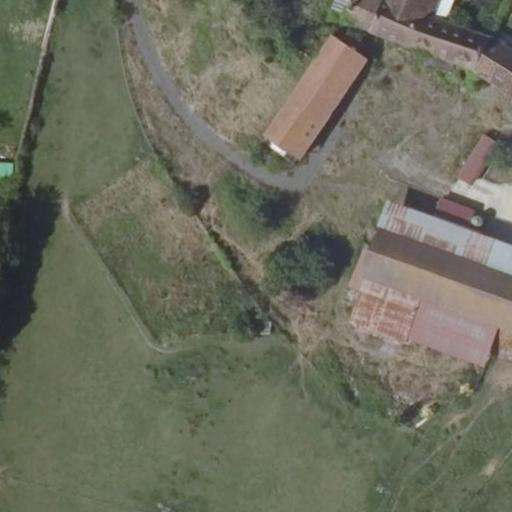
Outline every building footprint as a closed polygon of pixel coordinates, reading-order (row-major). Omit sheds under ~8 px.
[(511,47),(490,35),(433,13),(438,0),(352,0),(344,19),(434,54),(430,63),(453,73),(458,63),(477,71),(511,91),(511,276),(381,230),(367,274),(373,276),(427,295),(495,320),(492,328),(497,330),(492,348),(495,349),(511,354),(511,47)] [(316,56),(307,50),(305,51),(299,61),(309,69),(265,137),(298,160),(365,57),(332,33),(316,56)] [(482,131),(454,174),(471,184),(498,142),(482,131)] [(381,230),(511,276),(511,246),(465,231),(430,219),(389,206),(381,230)] [(413,336),(427,295),(373,276),(358,322),(412,340),(413,336)] [(495,320),(427,295),(413,336),(491,362),(495,349),(492,348),(497,330),(492,328),(495,320)]
